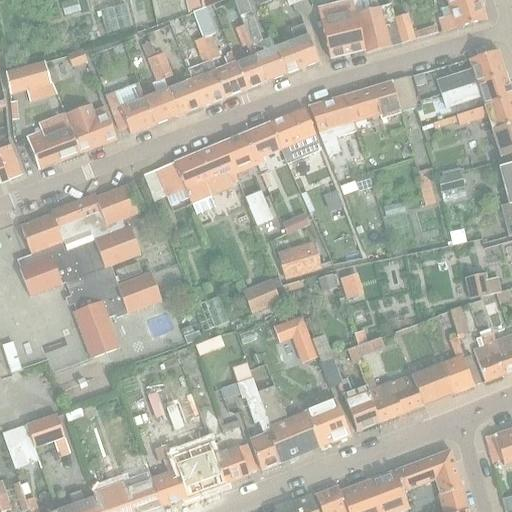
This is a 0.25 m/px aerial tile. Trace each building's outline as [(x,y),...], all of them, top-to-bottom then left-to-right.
[(185,0),(188,13),(200,11),(198,0),(185,0)] [(199,0),(202,11),(228,0),(199,0)] [(242,0),(234,3),(239,18),(251,13),(245,0),(242,0)] [(366,55),(402,45),(415,41),(408,17),(394,21),(390,6),(375,11),(372,0),(353,0),(351,1),(354,13),(366,55)] [(447,0),(452,16),(440,20),(444,33),(486,20),(480,0),(447,0)] [(329,7),(317,10),(329,60),(364,52),(354,13),(332,19),(329,7)] [(193,15),(202,40),(211,37),(215,35),(206,10),(193,15)] [(241,22),(243,28),(267,83),(285,76),(275,49),(263,54),(259,43),(261,42),(252,18),(241,22)] [(267,83),(243,28),(234,31),(241,50),(245,48),(249,59),(235,64),(246,91),(267,83)] [(275,49),(285,76),(318,63),(305,29),(292,34),(295,41),(275,49)] [(219,60),(211,37),(202,40),(211,63),(219,60)] [(203,66),(211,63),(202,40),(194,43),(203,66)] [(468,88),(506,76),(498,51),(470,61),(473,71),(461,75),(438,82),(443,96),(468,88)] [(216,72),(226,99),(246,91),(235,64),(231,54),(226,56),(227,58),(223,60),(226,68),(216,72)] [(163,55),(155,58),(164,81),(172,78),(163,55)] [(156,84),(164,81),(155,58),(147,62),(156,84)] [(44,63),(4,74),(9,96),(50,84),(44,63)] [(201,109),(226,99),(216,72),(191,81),(201,109)] [(484,108),(511,99),(511,94),(506,76),(468,88),(443,96),(447,109),(481,98),(484,108)] [(402,115),(416,110),(408,78),(393,83),(402,115)] [(191,81),(168,90),(178,118),(201,109),(191,81)] [(346,98),(354,127),(380,118),(381,122),(402,116),(392,84),(373,90),(373,89),(346,98)] [(144,99),(144,100),(139,87),(107,99),(120,133),(128,130),(130,136),(155,127),(144,99)] [(168,90),(144,99),(155,127),(178,118),(168,90)] [(346,98),(308,110),(319,136),(327,156),(344,151),(340,138),(337,139),(335,133),(354,127),(346,98)] [(472,112),(457,117),(460,126),(475,121),(483,118),(482,117),(487,115),(501,160),(511,156),(511,99),(484,108),(475,111),(472,112)] [(66,118),(70,128),(69,128),(80,156),(117,142),(105,110),(93,114),(91,108),(66,118)] [(305,112),(270,126),(280,152),(286,166),(322,152),(305,112)] [(42,134),(26,140),(39,172),(80,156),(69,128),(70,128),(66,118),(65,116),(39,126),(42,134)] [(262,159),(280,152),(270,126),(246,135),(259,166),(264,164),(262,159)] [(246,135),(222,145),(235,176),(259,166),(246,135)] [(235,176),(222,145),(156,171),(167,198),(185,191),(191,205),(211,197),(207,187),(235,176)] [(0,186),(9,183),(9,182),(22,177),(11,148),(0,151),(0,186)] [(499,209),(511,206),(511,165),(500,169),(508,205),(499,207),(499,209)] [(441,194),(465,187),(461,173),(438,179),(441,194)] [(97,200),(96,197),(51,214),(52,217),(21,228),(31,257),(38,254),(41,263),(19,271),(30,299),(66,285),(77,313),(74,314),(91,361),(120,351),(108,321),(116,318),(117,321),(162,304),(151,276),(118,288),(111,269),(141,257),(130,229),(125,231),(122,222),(138,216),(128,188),(97,200)] [(271,221),(260,193),(244,199),(256,227),(271,221)] [(511,206),(499,209),(506,237),(511,236),(511,206)] [(304,215),(282,225),(286,235),(308,226),(304,215)] [(277,255),(284,281),(319,271),(312,249),(311,245),(277,255)] [(137,265),(114,273),(118,284),(141,275),(137,265)] [(486,276),(467,280),(471,301),(496,295),(500,306),(511,301),(511,299),(509,290),(500,293),(497,279),(487,281),(486,276)] [(318,281),(322,294),(336,290),(332,277),(318,281)] [(271,282),(242,294),(251,316),(280,304),(271,282)] [(460,311),(449,314),(457,338),(468,334),(460,311)] [(498,353),(494,343),(492,337),(491,337),(489,332),(479,336),(481,341),(480,342),(482,348),(473,351),(485,383),(502,377),(494,355),(498,353)] [(511,336),(494,343),(498,353),(494,355),(502,377),(511,373),(511,336)] [(311,342),(329,390),(342,385),(324,337),(311,342)] [(359,359),(380,352),(376,341),(355,349),(359,359)] [(457,361),(441,367),(453,396),(474,388),(463,359),(465,358),(461,346),(453,349),(457,361)] [(453,396),(441,367),(414,378),(425,407),(453,396)] [(406,379),(392,384),(404,415),(425,407),(414,378),(407,380),(406,379)] [(277,456),(279,464),(315,450),(301,416),(286,422),(273,389),(257,395),(252,381),(236,387),(241,401),(245,400),(253,425),(268,419),(273,432),(281,455),(277,456)] [(404,415),(392,384),(368,394),(380,424),(404,415)] [(358,433),(380,424),(368,394),(367,392),(353,398),(349,389),(343,392),(358,433)] [(301,416),(315,450),(350,436),(336,402),(301,416)] [(29,434),(35,450),(65,439),(58,416),(26,427),(29,434)] [(511,429),(485,438),(493,463),(502,460),(503,465),(511,462),(511,429)] [(281,455),(273,432),(251,441),(261,471),(279,464),(277,456),(281,455)] [(211,447),(213,453),(225,485),(258,472),(248,446),(239,449),(239,448),(222,454),(218,444),(211,447)] [(169,474),(153,480),(163,508),(225,485),(213,453),(178,465),(172,448),(161,452),(169,474)] [(436,481),(440,494),(462,489),(452,452),(397,472),(404,492),(436,481)] [(401,511),(410,509),(404,492),(397,472),(340,493),(346,511),(401,511)] [(150,511),(163,508),(153,480),(127,489),(125,483),(122,484),(131,511),(150,511)] [(0,483),(0,511),(7,511),(11,511),(2,483),(0,483)] [(26,511),(29,511),(38,511),(37,509),(34,500),(25,503),(19,484),(12,487),(21,511),(26,511)] [(94,495),(96,500),(99,511),(131,511),(122,484),(94,495)] [(346,511),(340,493),(338,488),(316,496),(321,511),(346,511)] [(442,511),(465,511),(469,511),(463,489),(462,489),(440,494),(438,495),(442,511)] [(74,508),(61,511),(99,511),(96,500),(85,504),(81,493),(70,497),(74,508)] [(511,497),(503,499),(505,511),(507,511),(511,510),(511,497)] [(289,511),(316,511),(311,499),(294,505),(296,510),(289,511)]
